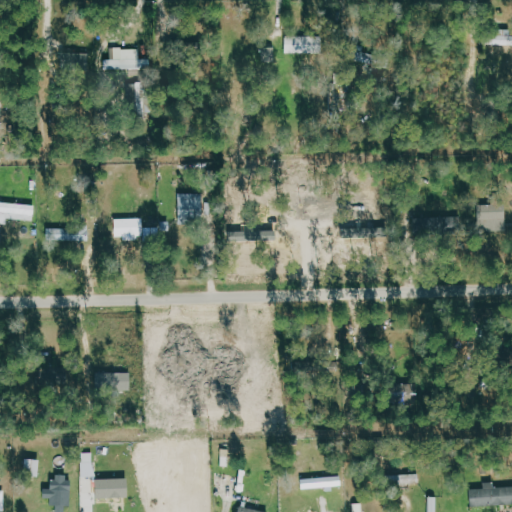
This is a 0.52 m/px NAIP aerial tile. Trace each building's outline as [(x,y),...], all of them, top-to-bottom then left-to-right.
[(511,46),(511,34),(498,35),(498,46),(511,46)] [(326,37),(287,37),(287,54),(326,54),(326,37)] [(114,50),(114,60),(108,61),(108,71),(154,69),(154,59),(143,60),(142,49),(114,50)] [(130,84),(131,115),(153,114),(152,83),(130,84)] [(205,223),(206,195),(182,194),(181,223),(205,223)] [(37,222),(39,206),(0,202),(0,224),(10,226),(10,219),(37,222)] [(510,206),(482,205),(482,223),(509,224),(510,206)] [(436,218),(436,232),(461,231),(460,217),(436,218)] [(118,220),(119,241),(147,240),(147,243),(163,243),(162,228),(148,229),(147,219),(118,220)] [(50,229),(50,241),(92,243),(93,231),(50,229)] [(37,238),(20,239),(21,254),(37,254),(37,238)] [(135,373),(99,373),(99,393),(135,392),(135,373)] [(43,460),(29,459),(28,475),(43,476),(43,460)] [(423,475),(399,475),(399,485),(424,484),(423,475)] [(45,489),(45,499),(53,499),(52,506),(60,506),(60,511),(73,511),(74,477),(56,477),(56,489),(45,489)] [(306,490),(346,487),(346,477),(306,479),(306,490)] [(133,498),(133,478),(100,479),(100,499),(115,498),(116,511),(127,510),(126,498),(133,498)] [(472,490),(472,507),(511,505),(511,487),(497,488),(497,483),(487,483),(487,489),(472,490)] [(84,503),(83,511),(94,511),(95,503),(84,503)] [(356,504),(356,511),(366,511),(366,503),(356,504)]
